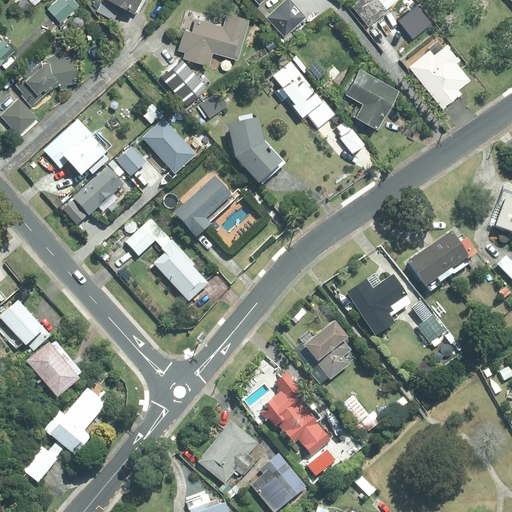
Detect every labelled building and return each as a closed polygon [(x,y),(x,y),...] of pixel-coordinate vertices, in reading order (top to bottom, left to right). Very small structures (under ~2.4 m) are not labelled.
[(60,0),(56,0),(46,9),(58,22),(71,12),(60,0)] [(102,0),(96,12),(112,21),(120,8),(132,15),(140,0),(102,0)] [(288,0),(284,0),(265,19),(284,38),(305,17),(288,0)] [(359,0),(351,7),(367,27),(387,11),(386,10),(397,0),(359,0)] [(419,3),(416,0),(403,0),(411,10),(419,3)] [(184,53),(182,59),(209,66),(212,54),(239,60),(249,20),(225,14),(222,26),(194,19),(190,33),(182,30),(177,51),(184,53)] [(68,27),(62,32),(66,36),(71,31),(68,27)] [(0,63),(13,52),(3,40),(0,42),(0,63)] [(429,50),(408,67),(442,110),(461,95),(458,91),(470,81),(456,64),(460,61),(446,44),(433,55),(429,50)] [(54,53),(46,59),(46,63),(41,64),(15,86),(22,95),(21,96),(30,107),(53,87),(58,87),(59,91),(66,90),(65,85),(78,83),(74,56),(62,58),(61,52),(54,53)] [(170,76),(183,90),(200,75),(186,61),(170,76)] [(272,76),(294,103),(292,106),(301,118),(306,114),(318,128),(329,119),(318,105),(322,101),(290,62),(272,76)] [(308,72),(314,79),(319,75),(313,68),(308,72)] [(354,108),(350,117),(377,130),(397,92),(358,71),(345,96),(361,104),(358,110),(354,108)] [(186,96),(175,81),(164,89),(176,104),(186,96)] [(201,93),(195,97),(198,102),(204,98),(201,93)] [(207,100),(216,113),(226,106),(217,93),(207,100)] [(18,99),(0,116),(18,136),(37,119),(18,99)] [(202,105),(198,109),(207,120),(214,114),(208,106),(204,108),(202,105)] [(142,117),(150,126),(160,115),(152,107),(142,117)] [(165,119),(142,139),(176,176),(198,156),(165,119)] [(89,141),(92,138),(77,122),(43,152),(59,170),(66,163),(81,179),(88,172),(91,176),(107,161),(89,141)] [(257,122),(227,128),(234,162),(257,187),(280,165),(263,146),(257,122)] [(363,146),(364,145),(351,128),(347,132),(344,129),(338,134),(340,137),(338,138),(352,155),(360,148),(364,153),(367,151),(363,146)] [(114,162),(124,172),(130,166),(121,156),(114,162)] [(73,200),(66,206),(80,222),(87,216),(88,218),(124,187),(107,168),(72,200),(73,200)] [(172,217),(194,242),(210,228),(204,221),(229,200),(213,182),(172,217)] [(511,185),(506,184),(498,207),(501,209),(494,229),(511,235),(511,185)] [(168,189),(157,200),(171,215),(183,205),(168,189)] [(153,266),(188,304),(208,286),(195,273),(197,271),(150,221),(124,245),(137,259),(154,243),(165,255),(153,266)] [(420,256),(407,265),(424,290),(425,289),(429,294),(453,276),(451,273),(465,262),(466,264),(477,256),(466,241),(458,247),(450,235),(438,244),(436,241),(418,254),(420,256)] [(101,255),(107,260),(111,256),(105,251),(101,255)] [(495,266),(511,282),(511,255),(507,261),(503,258),(495,266)] [(390,309),(407,298),(393,276),(372,291),(365,281),(345,295),(375,339),(394,325),(389,317),(393,314),(390,309)] [(504,290),(499,294),(503,300),(509,296),(504,290)] [(17,304),(0,319),(0,322),(24,349),(27,347),(33,353),(50,337),(43,330),(42,331),(17,304)] [(308,314),(302,308),(290,319),(296,325),(308,314)] [(417,328),(430,344),(440,336),(427,320),(417,328)] [(342,359),(351,353),(343,344),(347,341),(333,325),(305,347),(302,344),(291,353),(319,386),(327,380),(329,383),(348,367),(342,359)] [(447,333),(440,338),(443,342),(450,338),(447,333)] [(47,346),(25,364),(55,401),(78,383),(75,380),(80,376),(57,348),(52,352),(47,346)] [(511,367),(510,363),(497,370),(504,382),(511,377),(511,367)] [(487,369),(481,372),(485,379),(491,376),(487,369)] [(271,401),(261,413),(276,432),(280,429),(293,446),(298,442),(311,458),(330,442),(300,405),(304,401),(290,383),(292,381),(286,374),(280,378),(282,379),(274,386),(280,393),(271,401)] [(48,438),(74,459),(89,440),(82,435),(106,407),(87,391),(48,438)] [(352,397),(337,409),(359,435),(378,419),(373,413),(368,417),(352,397)] [(247,457),(257,445),(231,424),(197,464),(224,486),(232,477),(235,479),(238,475),(242,478),(254,463),(247,457)] [(349,455),(339,444),(331,450),(340,462),(349,455)] [(39,446),(21,470),(37,485),(55,462),(39,446)] [(258,471),(263,477),(250,487),(270,511),(277,511),(306,489),(278,455),(258,471)] [(304,479),(309,485),(315,481),(310,475),(304,479)] [(358,475),(352,482),(360,490),(366,483),(358,475)] [(227,511),(225,505),(218,508),(216,502),(190,511),(227,511)]
